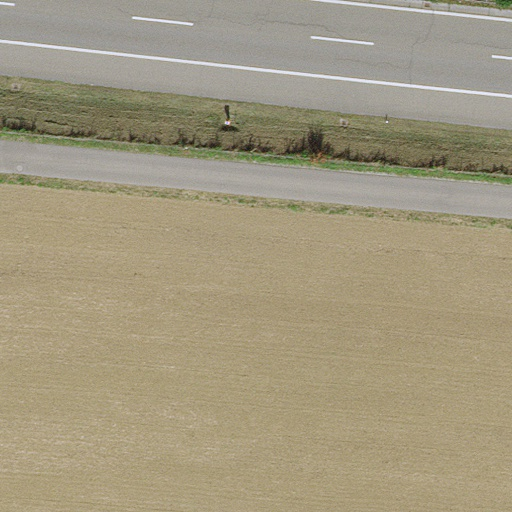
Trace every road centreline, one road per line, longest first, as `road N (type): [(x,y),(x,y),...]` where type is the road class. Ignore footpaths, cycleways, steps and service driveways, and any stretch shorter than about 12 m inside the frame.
road 1 (motorway): [(0,1),(511,57)]
road 2 (unclassified): [(511,202),(0,156)]
